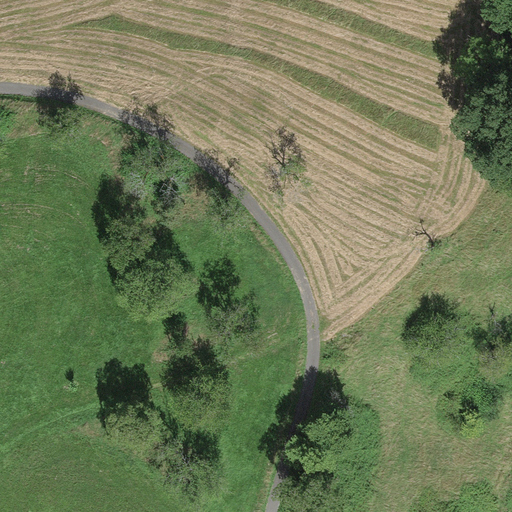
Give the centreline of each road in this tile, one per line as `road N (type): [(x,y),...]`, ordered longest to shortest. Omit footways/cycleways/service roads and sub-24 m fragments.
road 1 (track): [(0,88),(50,90),(147,123),(205,157),(273,229),(305,286),(315,348),(269,511)]
road 2 (track): [(315,328),(48,414),(0,443)]
